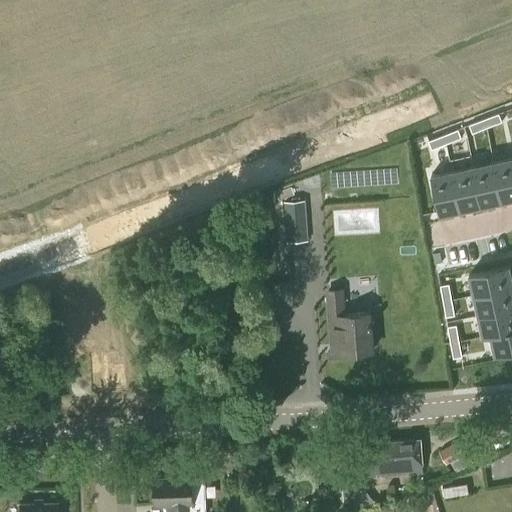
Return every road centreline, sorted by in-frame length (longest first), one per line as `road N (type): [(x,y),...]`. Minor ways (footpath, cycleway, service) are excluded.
road 1 (tertiary): [(511,408),(103,429)]
road 2 (residential): [(103,400),(97,305),(67,224),(0,162)]
